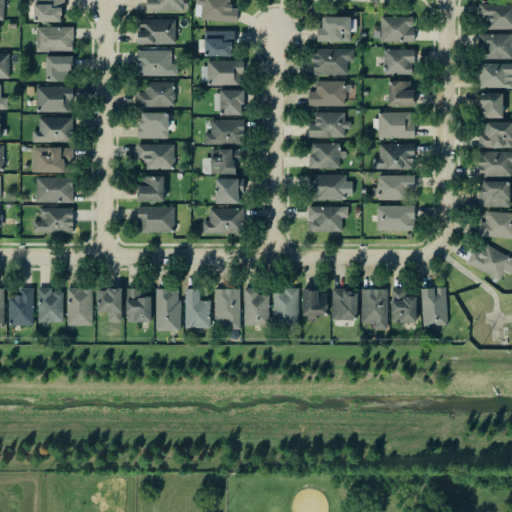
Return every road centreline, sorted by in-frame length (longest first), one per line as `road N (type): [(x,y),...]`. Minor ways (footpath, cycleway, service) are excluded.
road 1 (residential): [(0,255),(408,259),(434,248)]
road 2 (residential): [(103,4),(103,257)]
road 3 (residential): [(434,248),(445,226),(443,0)]
road 4 (residential): [(275,36),(271,258)]
